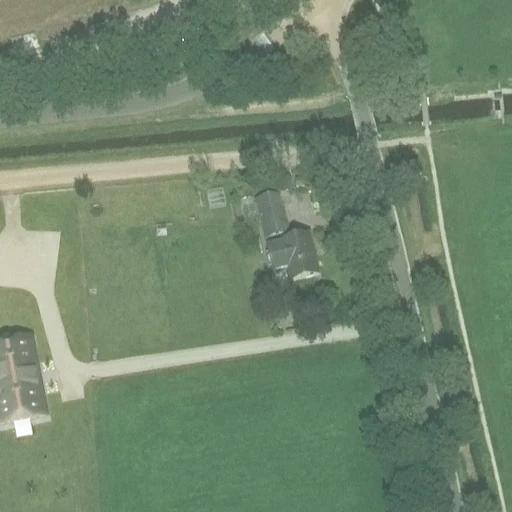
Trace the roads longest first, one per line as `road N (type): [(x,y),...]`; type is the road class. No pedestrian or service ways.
road 1 (unclassified): [(454,511),(367,137),(318,6)]
road 2 (track): [(0,184),(369,147)]
road 3 (unclassified): [(0,120),(186,93),(318,6)]
